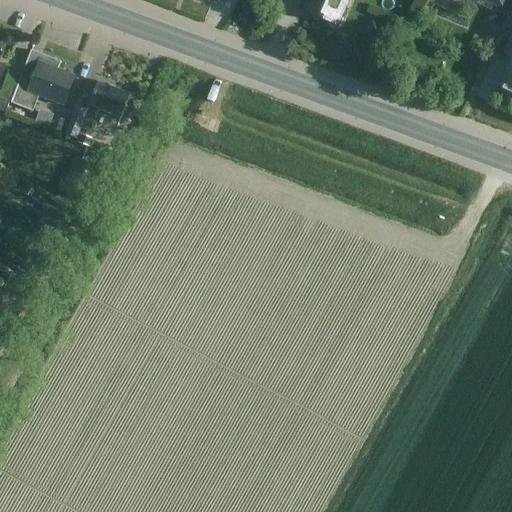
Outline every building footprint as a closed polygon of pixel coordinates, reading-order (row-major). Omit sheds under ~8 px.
[(338,26),(349,0),(307,0),(303,10),(338,26)] [(511,0),(485,0),(511,11),(511,12),(506,27),(511,29),(511,36),(504,54),(510,57),(498,86),(511,92),(511,0)] [(40,96),(64,105),(75,76),(59,70),(62,63),(43,55),(40,62),(29,58),(11,103),(33,112),(40,96)] [(10,71),(0,95),(0,96),(10,100),(19,76),(20,75),(10,71)] [(122,117),(130,95),(98,83),(88,110),(81,128),(91,132),(100,109),(122,117)] [(0,110),(5,112),(10,101),(0,97),(0,110)] [(88,110),(77,105),(65,135),(76,140),(81,128),(88,110)] [(64,124),(65,121),(54,116),(50,128),(63,133),(67,125),(64,124)] [(89,147),(92,139),(80,134),(77,142),(89,147)] [(77,158),(62,191),(85,202),(100,169),(77,158)] [(49,206),(35,231),(58,243),(72,219),(49,206)] [(45,246),(32,239),(26,250),(32,253),(23,270),(39,279),(57,246),(47,241),(45,246)] [(28,300),(34,289),(10,277),(4,288),(28,300)]
